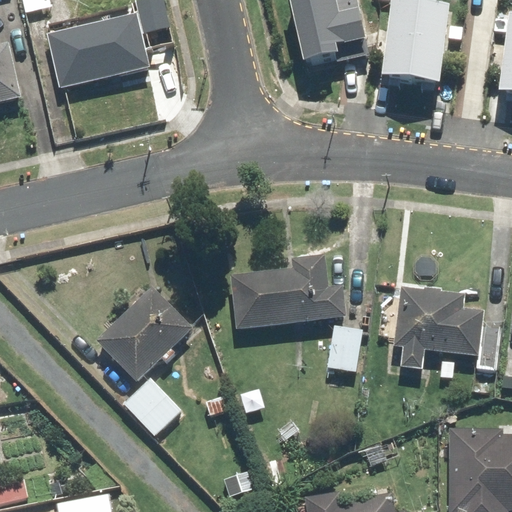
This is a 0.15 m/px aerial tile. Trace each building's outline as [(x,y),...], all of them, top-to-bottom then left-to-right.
[(24,0),(27,15),(50,9),(48,0),(24,0)] [(361,0),(294,0),(292,1),(306,70),(344,63),(342,52),(371,46),(361,0)] [(449,7),(395,5),(394,50),(387,50),(386,83),(420,84),(419,87),(446,88),(449,7)] [(50,36),(62,91),(151,72),(139,17),(50,36)] [(0,49),(0,105),(22,101),(12,47),(0,49)] [(297,271),(235,277),(240,332),(345,322),(342,291),(331,293),(328,258),(296,261),(297,271)] [(163,286),(153,295),(144,284),(104,321),(112,329),(98,341),(140,387),(203,329),(163,286)] [(465,293),(399,290),(396,349),(403,350),(402,373),(426,374),(427,358),(476,361),(475,375),(499,376),(502,332),(484,331),(486,312),(464,311),(465,293)] [(366,332),(336,329),(331,372),(361,376),(366,332)] [(153,379),(124,406),(156,440),(185,412),(153,379)] [(504,433),(449,432),(448,511),(511,511),(511,439),(504,439),(504,433)] [(0,484),(0,505),(32,500),(28,480),(0,484)] [(342,496),(307,501),(308,511),(393,511),(392,497),(342,503),(342,496)]
